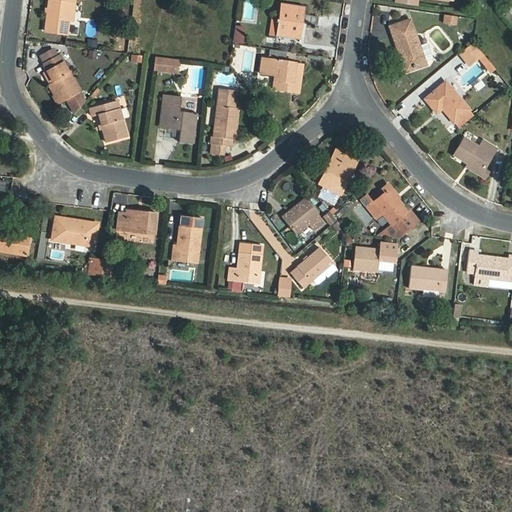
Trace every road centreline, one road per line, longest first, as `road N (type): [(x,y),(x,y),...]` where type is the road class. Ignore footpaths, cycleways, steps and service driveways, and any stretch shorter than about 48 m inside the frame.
road 1 (track): [(0,290),(511,347)]
road 2 (residential): [(362,103),(326,117),(254,179),(185,189),(63,163),(15,64),(18,0)]
road 3 (residential): [(511,224),(430,184),(362,103)]
